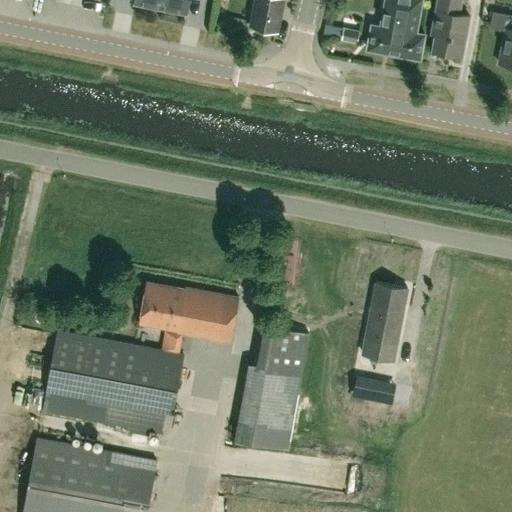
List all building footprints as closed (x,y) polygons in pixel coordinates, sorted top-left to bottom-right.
[(161,0),(160,7),(186,12),(188,0),(161,0)] [(255,0),(250,25),(276,30),(282,0),(255,0)] [(420,58),(424,33),(417,32),(423,0),(383,0),(378,25),(372,23),(367,48),(420,58)] [(461,54),(468,15),(456,12),(458,0),(436,0),(431,32),(435,33),(432,49),(461,54)] [(511,16),(510,16),(510,14),(492,10),(489,27),(505,29),(498,62),(511,65),(511,16)] [(341,40),(357,43),(359,30),(343,27),(341,40)] [(47,389),(43,409),(102,420),(161,431),(165,411),(172,413),(183,353),(179,352),(182,332),(231,341),(240,296),(186,286),(186,288),(147,281),(139,324),(178,331),(175,351),(58,329),(47,389)] [(376,281),(362,353),(393,359),(407,287),(376,281)] [(257,364),(250,362),(236,439),(287,449),(309,332),(265,324),(257,364)] [(367,395),(370,379),(358,376),(355,393),(367,395)] [(146,511),(156,459),(38,437),(23,511),(146,511)]
